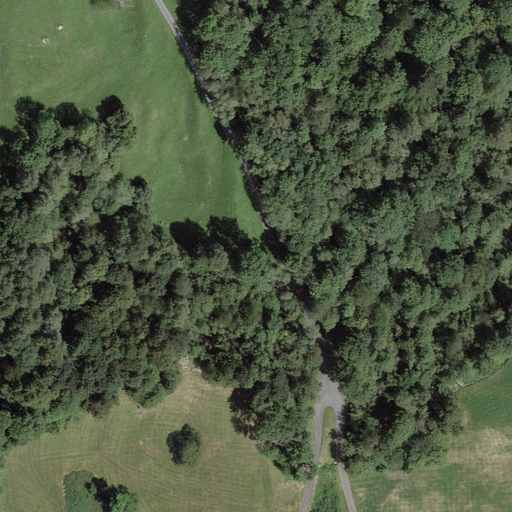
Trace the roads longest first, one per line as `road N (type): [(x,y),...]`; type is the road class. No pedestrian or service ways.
road 1 (unclassified): [(156,0),(250,170),(274,248),(317,334),(337,394),(353,511)]
road 2 (track): [(303,511),(324,405),(337,394)]
